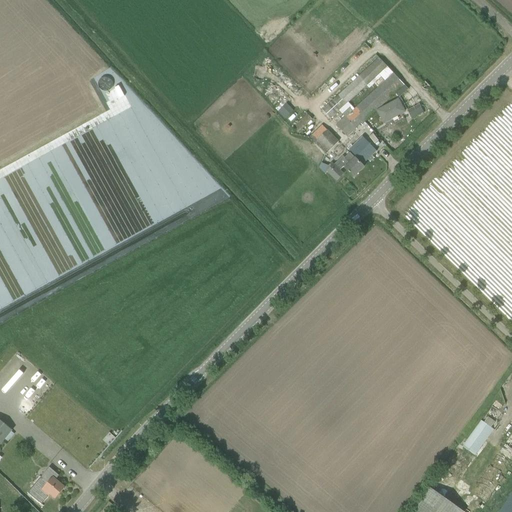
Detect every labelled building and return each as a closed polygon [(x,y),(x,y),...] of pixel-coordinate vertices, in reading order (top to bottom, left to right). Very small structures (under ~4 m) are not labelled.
[(338,97),(339,97),(324,111),(331,118),(367,85),(387,67),(379,58),(359,77),(338,97)] [(404,85),(394,73),(350,113),(349,111),(344,116),(346,117),(337,125),(347,136),(362,123),(404,85)] [(398,99),(377,111),(384,123),(405,112),(398,99)] [(278,112),(285,119),(294,111),(287,102),(278,112)] [(418,118),(425,114),(419,104),(413,108),(418,118)] [(308,114),(293,128),(298,134),(313,119),(308,114)] [(339,142),(327,131),(317,140),(329,152),(339,142)] [(377,151),(364,138),(359,143),(360,144),(352,153),(363,164),(369,159),(367,157),(370,155),(371,156),(377,151)] [(345,169),(354,177),(364,167),(350,153),(345,158),(343,156),(328,171),(337,181),(343,174),(340,171),(344,167),(345,169)] [(491,428),(495,422),(489,418),(485,423),(491,428)] [(0,444),(12,430),(0,420),(0,444)] [(485,423),(482,421),(463,447),(474,455),(493,429),(491,428),(485,423)] [(511,466),(511,433),(505,443),(502,440),(498,445),(502,448),(470,493),(486,504),(511,466)] [(50,494),(55,498),(65,488),(55,479),(58,476),(49,468),(41,478),(48,484),(42,490),(48,496),(50,494)] [(464,511),(429,487),(411,511),(464,511)] [(511,511),(511,494),(499,511),(511,511)]
